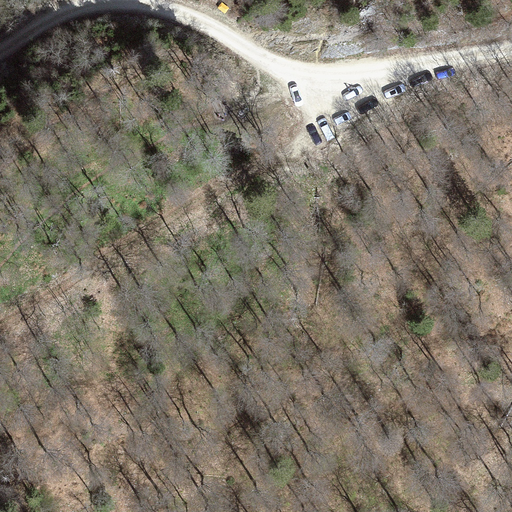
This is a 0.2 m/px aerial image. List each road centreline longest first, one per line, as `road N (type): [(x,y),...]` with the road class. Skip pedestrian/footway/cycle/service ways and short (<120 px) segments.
road 1 (track): [(332,80),(312,121),(266,165),(153,225),(0,323)]
road 2 (unclassified): [(0,51),(79,7),(142,1),(191,17),(292,72),(345,79)]
road 3 (unclassified): [(511,48),(345,79)]
